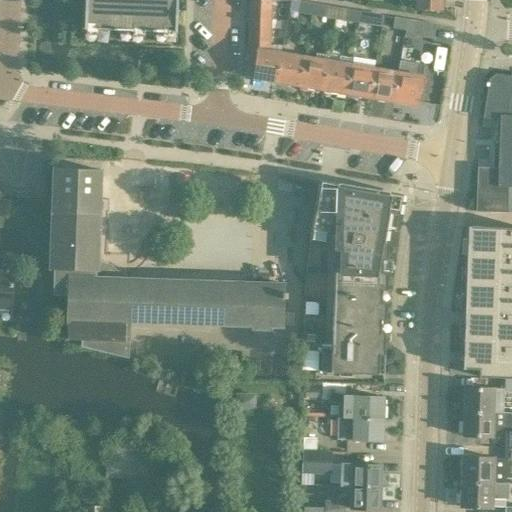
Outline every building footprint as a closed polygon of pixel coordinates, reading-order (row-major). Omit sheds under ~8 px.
[(82,0),(82,24),(95,24),(94,29),(131,31),(131,24),(143,25),(143,31),(162,32),(162,26),(175,27),(175,0),(82,0)] [(276,82),(282,47),(269,45),(271,0),(270,0),(251,0),(250,50),(257,51),(253,78),(276,82)] [(441,9),(441,0),(416,0),(416,8),(441,9)] [(300,1),(298,13),(311,15),(313,4),(300,1)] [(313,4),(311,15),(325,17),(327,6),(313,4)] [(337,8),(335,19),(358,23),(360,12),(346,9),(337,8)] [(360,12),(358,23),(371,25),(372,14),(360,12)] [(392,27),(406,30),(407,19),(394,17),(392,27)] [(407,19),(406,30),(405,33),(412,34),(433,38),(436,24),(407,19)] [(282,47),(276,82),(299,86),(304,56),(282,53),(282,47)] [(304,56),(299,86),(323,90),(329,55),(317,53),(317,58),(304,56)] [(329,55),(323,90),(346,93),(352,64),(329,60),(330,55),(329,55)] [(400,61),(393,101),(417,105),(424,65),(400,61)] [(352,64),(346,93),(369,97),(374,68),(352,64)] [(374,68),(369,97),(393,101),(398,72),(374,68)] [(501,116),(499,173),(478,172),(476,212),(511,213),(511,73),(511,74),(511,76),(497,73),(490,78),(484,113),(501,116)] [(54,294),(53,324),(82,326),(109,327),(122,328),(125,328),(129,329),(137,329),(143,329),(143,321),(251,326),(251,329),(271,330),(271,326),(283,326),(284,297),(287,298),(287,291),(284,291),(284,284),(268,283),(268,277),(258,276),(257,283),(156,277),(147,277),(147,275),(147,272),(147,270),(147,265),(148,257),(148,244),(144,244),(145,226),(149,226),(152,179),(124,178),(82,175),(64,174),(60,174),(60,175),(59,179),(59,180),(58,190),(56,217),(55,263),(55,267),(54,294)] [(335,241),(330,370),(330,372),(384,374),(388,242),(384,242),(392,197),(346,190),(345,190),(333,188),(324,240),(335,241)] [(511,228),(469,227),(464,367),(479,368),(479,375),(511,376),(511,228)] [(13,274),(0,273),(0,308),(11,309),(13,274)] [(465,387),(464,411),(503,412),(503,389),(495,388),(495,387),(465,387)] [(330,392),(328,401),(330,401),(338,403),(337,418),(355,418),(384,419),(384,398),(351,396),(332,392),(330,392)] [(235,409),(256,409),(256,394),(236,393),(235,409)] [(493,436),(494,433),(503,427),(511,427),(511,412),(506,413),(503,412),(464,411),(463,435),(493,436)] [(337,431),(337,439),(349,439),(383,441),(384,419),(355,418),(337,418),(337,431)] [(462,457),(462,482),(494,483),(501,483),(507,477),(511,476),(511,431),(505,431),(504,459),(494,459),(495,457),(462,457)] [(106,442),(105,472),(146,473),(147,443),(106,442)] [(302,451),(301,473),(302,473),(331,473),(331,451),(323,451),(317,451),(303,451),(302,451)] [(340,486),(352,486),(352,485),(382,486),(382,465),(353,463),(353,464),(342,464),(340,486)] [(462,482),(461,506),(493,508),(493,499),(508,499),(509,483),(501,483),(494,483),(462,482)] [(352,496),(328,501),(325,501),(326,511),(349,507),(381,508),(382,486),(352,485),(352,486),(352,496)]
